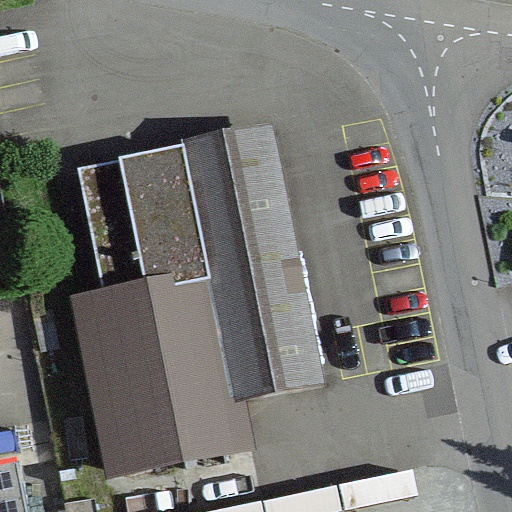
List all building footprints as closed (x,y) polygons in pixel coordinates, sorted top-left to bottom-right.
[(263,138),(186,154),(239,406),(316,390),(263,138)] [(249,454),(239,406),(186,154),(73,178),(98,295),(70,301),(109,484),(249,454)] [(4,214),(0,215),(0,268),(15,265),(4,214)] [(0,414),(45,406),(26,304),(0,308),(0,414)] [(0,511),(24,511),(17,472),(0,475),(0,511)]
